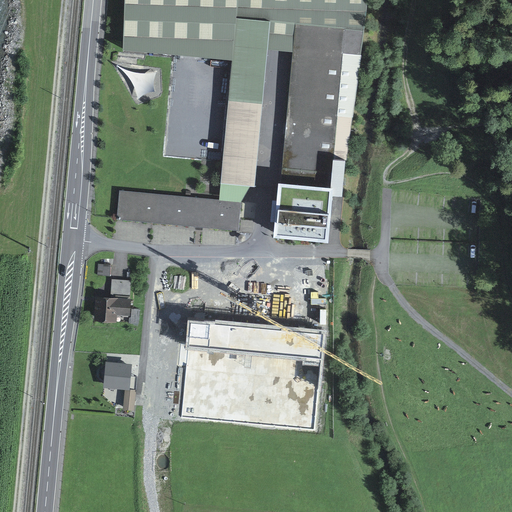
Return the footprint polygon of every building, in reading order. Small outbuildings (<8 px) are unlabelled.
[(292,50),(295,22),(237,17),(220,180),(253,183),(267,47),(292,50)] [(363,28),(295,22),(292,50),(282,178),(279,178),(274,230),(327,234),(331,190),(339,190),(363,28)] [(119,191),(116,218),(239,230),(239,229),(241,201),(119,191)] [(110,264),(100,264),(100,273),(110,273),(110,264)] [(98,295),(96,318),(116,320),(117,312),(129,313),(130,298),(127,298),(128,281),(113,280),(111,296),(98,295)] [(130,364),(107,362),(105,384),(128,387),(130,364)] [(126,389),(124,406),(133,407),(135,390),(126,389)]
